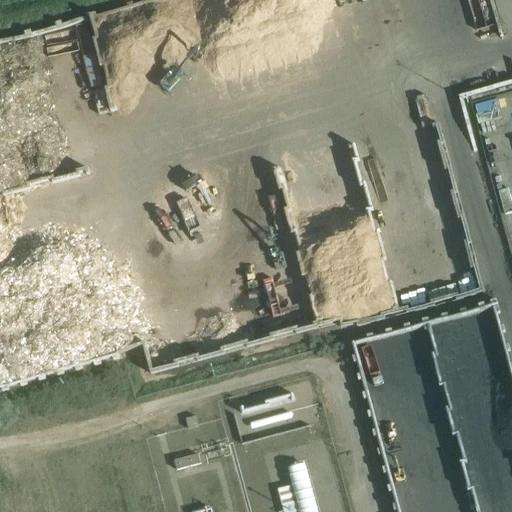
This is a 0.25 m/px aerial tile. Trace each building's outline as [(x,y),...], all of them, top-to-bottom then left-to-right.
[(500,132),(505,156),(511,154),(511,144),(509,130),(500,132)] [(213,212),(216,233),(219,232),(218,228),(229,226),(224,193),(195,197),(198,214),(213,212)] [(189,429),(198,427),(196,417),(186,419),(189,429)] [(177,469),(201,464),(199,455),(175,461),(177,469)] [(336,511),(324,456),(306,460),(318,511),(336,511)] [(304,509),(315,504),(303,479),(292,484),(304,509)] [(283,511),(298,511),(291,487),(278,490),(283,511)]
